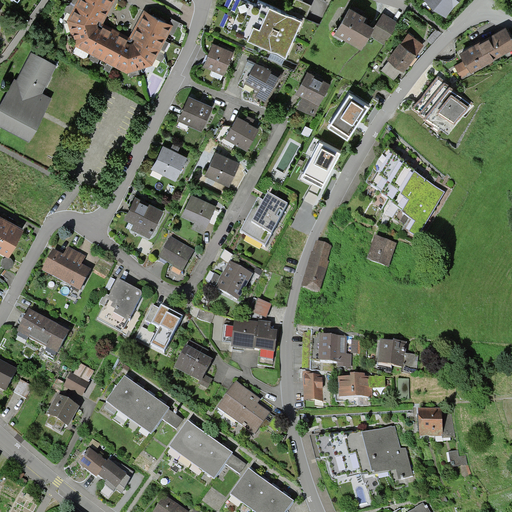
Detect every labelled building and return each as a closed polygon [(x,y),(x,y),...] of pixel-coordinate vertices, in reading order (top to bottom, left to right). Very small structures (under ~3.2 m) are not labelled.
[(102,28),(115,0),(78,0),(67,22),(74,46),(127,74),(152,66),(172,24),(144,13),(129,41),(102,28)] [(285,54),(302,17),(290,11),(266,0),(256,0),(255,1),(252,0),(230,0),(227,6),(231,7),(222,25),(285,54)] [(302,0),(294,0),(290,11),(302,17),(305,18),(312,4),(302,0)] [(430,0),(447,13),(457,0),(430,0)] [(369,31),(375,22),(364,15),(366,11),(351,2),(334,28),(362,44),(369,31)] [(375,22),(369,31),(384,43),(400,22),(384,10),(375,22)] [(453,66),(459,75),(466,75),(467,77),(511,50),(511,36),(506,26),(461,51),(464,60),(453,66)] [(404,66),(423,43),(409,32),(380,66),(394,78),(404,66)] [(224,72),(234,50),(213,40),(203,63),(224,72)] [(0,102),(0,128),(29,143),(51,98),(42,94),(55,67),(32,55),(17,84),(11,81),(0,102)] [(248,59),(238,84),(256,93),(255,96),(265,101),(279,74),(271,70),(272,68),(254,59),(253,61),(248,59)] [(313,115),(332,82),(308,69),(297,90),(304,94),(297,106),(313,115)] [(416,107),(449,132),(473,100),(440,75),(416,107)] [(369,102),(350,90),(330,121),(348,133),(360,116),(369,102)] [(203,128),(213,104),(188,93),(178,117),(203,128)] [(259,127),(247,121),(248,119),(237,113),(231,125),(223,124),(214,139),(233,149),(237,142),(248,148),(259,127)] [(340,147),(321,138),(304,170),(323,179),(331,164),(340,147)] [(177,178),(188,156),(163,144),(152,167),(177,178)] [(363,191),(423,229),(450,185),(391,148),(363,191)] [(229,183),(239,160),(216,149),(205,173),(229,183)] [(202,232),(215,205),(190,193),(180,213),(195,221),(192,228),(202,232)] [(240,232),(265,246),(288,204),(268,193),(263,202),(258,199),(240,232)] [(150,235),(164,208),(136,194),(125,215),(135,220),(132,226),(150,235)] [(0,248),(10,254),(25,225),(17,221),(7,216),(0,212),(0,248)] [(371,253),(391,259),(398,238),(378,232),(371,253)] [(182,272),(194,251),(171,237),(158,258),(182,272)] [(308,269),(303,285),(321,290),(329,261),(327,261),(331,246),(318,242),(315,252),(312,252),(308,269)] [(63,256),(53,250),(43,270),(79,290),(90,271),(80,265),(84,258),(67,249),(63,256)] [(238,300),(253,274),(230,261),(221,277),(214,274),(210,282),(216,286),(215,287),(238,300)] [(122,332),(143,293),(118,280),(110,296),(105,294),(100,305),(105,307),(98,320),(122,332)] [(266,317),(271,305),(258,299),(253,312),(266,317)] [(58,353),(69,331),(29,310),(18,333),(58,353)] [(169,342),(179,323),(158,312),(153,322),(162,327),(157,336),(169,342)] [(233,347),(276,352),(279,331),(271,330),(271,323),(236,319),(235,327),(224,325),(222,343),(233,344),(233,347)] [(337,364),(349,364),(349,354),(343,354),(343,334),(319,334),(319,360),(337,360),(337,364)] [(400,377),(414,378),(415,359),(402,358),(403,345),(379,343),(377,366),(401,368),(400,377)] [(205,380),(214,364),(187,349),(176,370),(202,384),(200,388),(209,393),(213,384),(205,380)] [(0,388),(5,391),(16,369),(0,360),(0,388)] [(80,364),(75,372),(73,371),(64,387),(81,397),(90,383),(88,381),(94,371),(80,364)] [(304,400),(322,399),(320,372),(302,373),(304,400)] [(152,433),(170,408),(125,376),(107,402),(152,433)] [(338,397),(368,397),(369,377),(338,377),(338,397)] [(27,398),(33,386),(21,379),(15,392),(27,398)] [(255,432),(270,411),(256,402),(259,398),(235,380),(217,405),(255,432)] [(71,425),(81,406),(58,394),(48,413),(71,425)] [(179,426),(185,418),(174,410),(168,419),(179,426)] [(418,442),(441,441),(441,416),(418,417),(418,442)] [(405,471),(418,466),(408,437),(401,440),(393,417),(320,441),(328,463),(333,461),(340,481),(401,461),(405,471)] [(214,478),(231,455),(187,423),(170,447),(214,478)] [(120,485),(127,475),(108,460),(106,462),(90,449),(83,457),(77,464),(97,480),(99,478),(106,484),(108,482),(116,489),(120,485)] [(469,463),(467,451),(452,453),(453,465),(469,463)] [(241,472),(247,463),(237,455),(230,463),(241,472)] [(256,511),(285,511),(294,501),(249,469),(231,493),(256,511)] [(188,511),(189,511),(165,496),(153,511),(188,511)]
